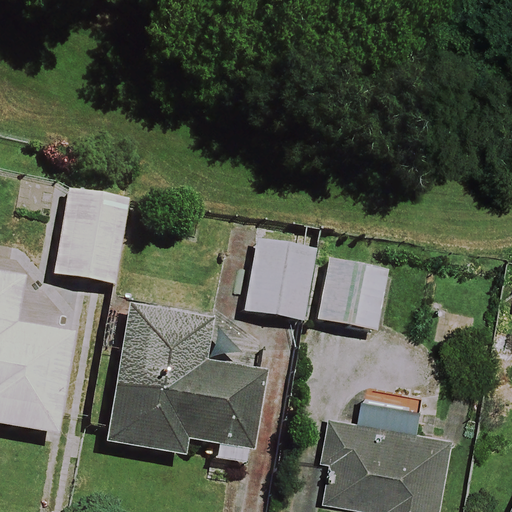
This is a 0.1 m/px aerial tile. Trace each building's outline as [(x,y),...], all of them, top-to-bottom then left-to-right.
[(121,208),(61,198),(46,283),(106,293),(121,208)] [(297,329),(308,251),(248,242),(236,320),(297,329)] [(15,283),(0,281),(0,434),(48,442),(64,341),(8,331),(15,283)] [(199,324),(120,314),(101,454),(177,464),(179,448),(211,452),(208,470),(236,474),(249,381),(193,374),(199,324)] [(390,353),(355,345),(347,378),(382,387),(390,353)] [(437,511),(450,443),(339,424),(325,506),(356,511),(437,511)]
